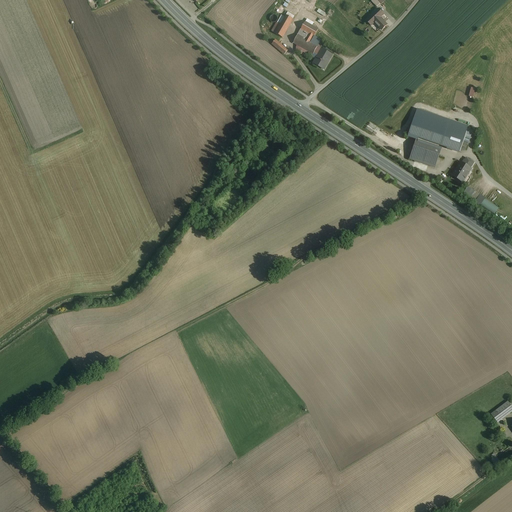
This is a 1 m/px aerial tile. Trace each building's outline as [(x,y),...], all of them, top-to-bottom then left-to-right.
[(371,26),(374,23),(382,30),(387,25),(383,21),(383,20),(381,17),(384,14),(378,9),(366,21),(371,26)] [(286,15),(280,25),(276,23),(272,32),(282,38),(293,19),(286,15)] [(305,22),(298,34),(294,43),(313,55),(314,53),(317,47),(310,43),(313,37),(314,38),(318,30),(305,22)] [(288,51),(275,40),(272,44),(284,55),(288,51)] [(332,56),(322,49),(321,50),(317,47),(314,53),(318,56),(313,64),(324,70),(332,56)] [(472,130),(426,115),(421,130),(450,140),(447,149),(453,151),(453,150),(459,152),(460,148),(462,142),(467,144),(472,130)] [(444,150),(419,141),(412,160),(437,169),(444,150)] [(474,163),(467,159),(464,165),(470,169),(474,163)] [(461,163),(453,175),(463,181),(467,175),(468,175),(472,170),(470,169),(464,165),(461,163)] [(485,199),(486,198),(468,186),(462,195),(480,206),(481,205),(496,214),(499,208),(485,199)] [(405,210),(393,216),(396,220),(408,214),(405,210)] [(511,408),(507,402),(490,414),(496,422),(511,410),(511,408)]
